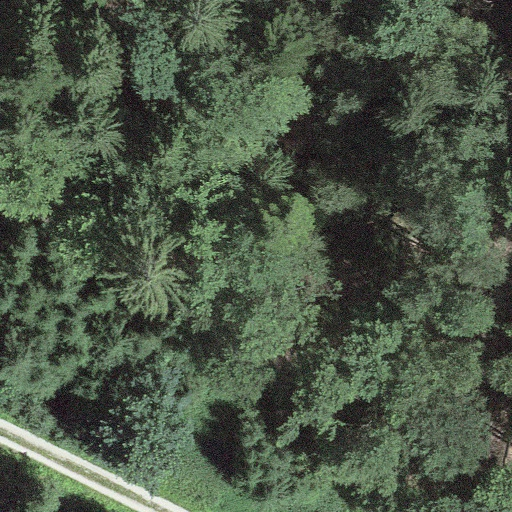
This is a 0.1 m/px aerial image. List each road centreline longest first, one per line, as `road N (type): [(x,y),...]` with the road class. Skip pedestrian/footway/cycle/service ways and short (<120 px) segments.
road 1 (track): [(381,511),(338,447),(192,301),(0,176)]
road 2 (track): [(153,511),(0,433)]
